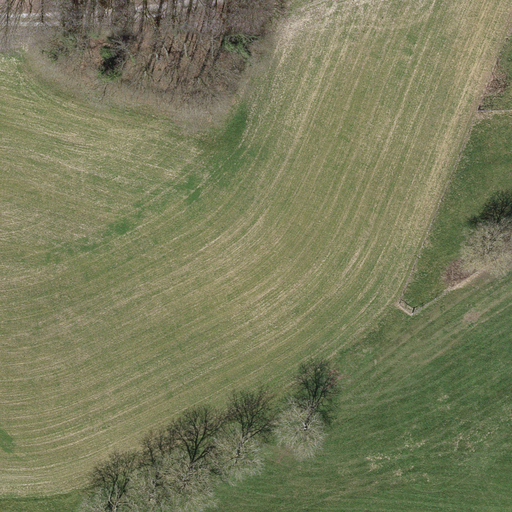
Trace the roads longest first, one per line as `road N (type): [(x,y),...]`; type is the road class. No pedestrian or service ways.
road 1 (track): [(511,267),(358,376),(83,511)]
road 2 (track): [(0,19),(129,15),(213,0)]
